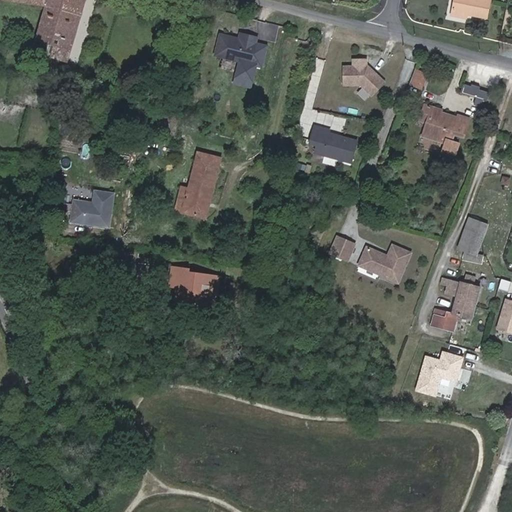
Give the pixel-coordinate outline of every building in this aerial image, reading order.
[(53,49),(50,56),(69,62),(80,21),(86,0),(0,0),(1,0),(22,3),(46,7),(37,41),(47,44),(46,47),(53,49)] [(463,16),(466,17),(486,21),(490,2),(481,0),(453,0),(450,17),(462,19),(463,16)] [(257,38),(240,34),(239,40),(238,43),(234,42),(234,38),(220,35),(216,52),(223,54),(222,57),(250,64),(257,38)] [(47,55),(50,56),(53,49),(46,47),(44,53),(47,55)] [(341,66),(342,85),(360,85),(373,96),(385,82),(367,66),(366,66),(365,58),(352,59),(352,66),(341,66)] [(200,73),(216,76),(217,66),(202,64),(200,73)] [(245,82),(249,67),(240,65),(237,80),(245,82)] [(428,75),(416,70),(411,84),(423,89),(428,75)] [(465,87),(462,95),(477,100),(475,105),(477,106),(479,100),(488,103),(490,95),(481,92),(482,89),(473,86),(472,89),(465,87)] [(477,100),(462,95),(461,100),(475,105),(477,100)] [(418,121),(428,124),(430,116),(433,107),(424,104),(418,121)] [(430,116),(428,124),(425,133),(447,141),(443,155),(454,159),(459,145),(452,142),(455,134),(463,137),(469,119),(459,116),(458,118),(442,113),(442,111),(433,107),(430,116)] [(352,163),(358,141),(330,133),(331,131),(315,127),(310,145),(317,146),(316,154),(352,163)] [(114,140),(135,144),(136,136),(116,131),(114,140)] [(188,201),(185,213),(206,217),(221,158),(199,153),(190,189),(188,201)] [(508,186),(509,177),(502,176),(501,185),(508,186)] [(32,185),(31,202),(41,203),(42,194),(43,186),(32,185)] [(116,192),(93,188),(91,201),(73,199),(70,222),(110,229),(116,192)] [(178,211),(185,213),(188,201),(190,189),(183,188),(179,203),(178,211)] [(470,219),(460,249),(468,252),(479,222),(470,219)] [(355,244),(338,236),(331,252),(348,260),(355,244)] [(398,282),(411,253),(393,245),(388,256),(387,260),(383,258),(384,254),(368,247),(360,265),(398,282)] [(182,290),(177,289),(175,300),(216,306),(220,278),(211,276),(211,278),(189,275),(190,269),(173,267),(171,282),(183,283),(182,290)] [(472,320),(480,288),(476,286),(477,278),(466,275),(464,283),(443,278),(439,293),(440,294),(431,326),(455,332),(458,317),(472,320)] [(170,288),(177,289),(182,290),(183,283),(171,282),(170,288)] [(511,301),(508,300),(499,331),(511,334),(511,301)] [(465,357),(442,350),(439,359),(426,355),(415,390),(435,396),(440,378),(457,383),(465,357)]
